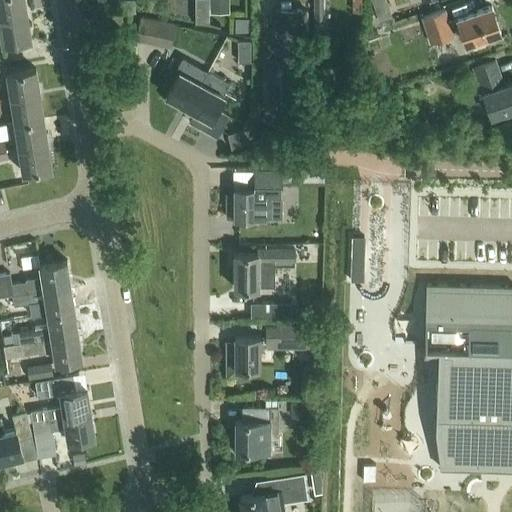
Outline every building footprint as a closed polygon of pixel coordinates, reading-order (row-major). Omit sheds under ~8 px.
[(0,0),(0,17),(27,13),(24,0),(0,0)] [(210,10),(230,9),(229,0),(195,0),(196,19),(210,18),(210,10)] [(326,0),(313,0),(313,18),(316,18),(316,26),(327,26),(326,0)] [(386,0),(371,0),(379,20),(392,15),(386,0)] [(466,44),(500,33),(491,6),(457,17),(448,20),(445,9),(422,16),(431,43),(454,36),(453,32),(461,29),(466,44)] [(284,96),(307,96),(307,11),(276,11),(276,36),(283,36),(284,96)] [(0,33),(1,43),(31,38),(27,13),(0,17),(0,33)] [(169,47),(173,25),(140,18),(136,40),(169,47)] [(238,61),(250,61),(250,39),(237,39),(238,61)] [(189,107),(209,70),(207,69),(200,82),(193,77),(199,66),(187,60),(181,71),(180,70),(164,98),(180,107),(182,103),(189,107)] [(495,60),(475,66),(491,116),(511,108),(511,80),(502,83),(495,60)] [(11,97),(40,93),(36,67),(7,72),(11,97)] [(209,70),(189,107),(186,113),(193,116),(190,122),(217,136),(228,116),(216,110),(225,93),(223,92),(229,81),(209,70)] [(14,122),(44,117),(40,93),(11,97),(14,122)] [(18,146),(47,141),(44,117),(14,122),(18,146)] [(47,141),(18,146),(22,171),(51,167),(47,141)] [(254,188),(234,188),(234,202),(226,202),(226,218),(255,218),(255,217),(272,217),(280,217),(281,197),(281,169),(254,168),(254,188)] [(294,248),(273,248),(257,248),(257,253),(234,253),(234,288),(258,288),(258,284),(274,284),(273,260),(294,260),(294,248)] [(11,294),(70,285),(66,259),(39,264),(41,277),(11,282),(9,271),(0,272),(0,295),(11,294)] [(351,278),(363,278),(364,268),(351,268),(351,278)] [(511,285),(425,282),(423,352),(437,352),(435,428),(441,429),(440,467),(511,469),(511,285)] [(47,314),(74,309),(70,285),(11,294),(13,304),(45,299),(47,314)] [(296,300),(271,301),(272,315),(297,315),(296,300)] [(19,342),(78,333),(74,309),(47,314),(49,324),(34,326),(34,328),(18,331),(19,342)] [(234,336),(234,347),(227,347),(227,374),(248,374),(248,367),(259,367),(259,342),(265,342),(265,348),(309,347),(309,324),(266,324),(266,336),(234,336)] [(78,333),(19,342),(3,345),(5,357),(38,351),(38,353),(53,351),(54,361),(82,357),(78,333)] [(11,334),(2,336),(4,344),(13,342),(11,334)] [(52,373),(50,360),(26,364),(28,377),(52,373)] [(33,420),(90,411),(86,386),(74,388),(72,374),(35,379),(37,394),(59,391),(62,405),(31,410),(33,420)] [(306,415),(306,401),(290,401),(290,415),(306,415)] [(252,405),(251,409),(243,409),(243,422),(235,422),(235,452),(258,452),(258,450),(272,450),(272,430),(278,430),(278,405),(252,405)] [(0,460),(22,455),(18,437),(31,434),(25,410),(11,414),(14,428),(4,431),(1,416),(0,416),(0,460)] [(90,411),(33,420),(38,454),(55,452),(51,428),(65,426),(67,440),(94,436),(90,411)] [(363,464),(363,480),(374,480),(375,464),(363,464)] [(260,491),(238,494),(240,511),(283,511),(281,501),(305,497),(301,474),(259,481),(260,491)]
